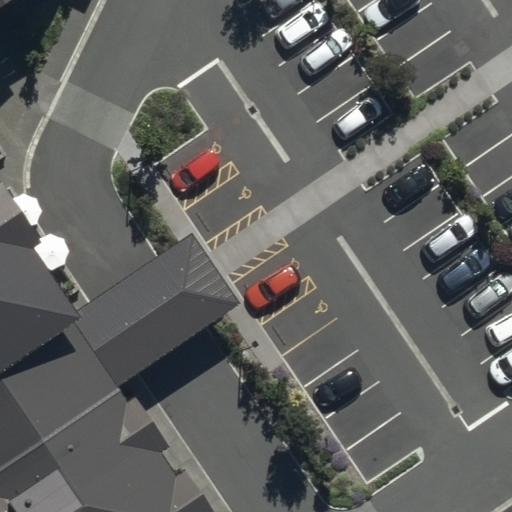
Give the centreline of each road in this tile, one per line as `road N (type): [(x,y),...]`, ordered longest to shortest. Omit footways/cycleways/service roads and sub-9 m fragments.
road 1 (unknown): [(128,0),(505,511)]
road 2 (unknown): [(76,0),(50,148),(83,263),(231,511)]
